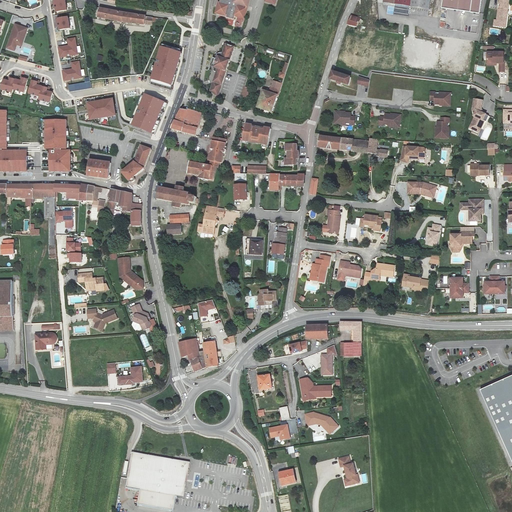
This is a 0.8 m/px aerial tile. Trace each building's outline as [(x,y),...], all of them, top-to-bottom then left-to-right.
[(54,0),(56,12),(67,10),(65,0),(54,0)] [(217,0),(214,13),(225,16),(224,19),(231,21),(233,16),(241,18),(246,0),(217,0)] [(367,15),(369,0),(357,0),(355,13),(367,15)] [(411,6),(429,8),(429,0),(383,0),(383,3),(411,6)] [(442,0),(441,8),(479,13),(481,0),(442,0)] [(505,3),(495,1),(495,6),(496,7),(496,12),(494,12),(492,25),(502,26),(505,3)] [(428,16),(429,8),(411,6),(410,13),(428,16)] [(143,24),(145,16),(130,14),(103,9),(99,8),(98,18),(120,22),(143,25),(143,24)] [(351,15),(348,24),(356,26),(360,18),(351,15)] [(59,30),(70,28),(68,16),(58,18),(59,30)] [(153,17),(145,16),(143,24),(151,25),(153,17)] [(21,46),(27,29),(15,24),(8,46),(12,47),(16,45),(21,46)] [(58,47),(60,57),(67,56),(67,54),(70,53),(70,55),(78,54),(75,37),(67,39),(68,45),(58,47)] [(218,98),(240,42),(231,40),(228,49),(218,54),(220,59),(219,61),(217,60),(215,66),(217,67),(216,69),(219,70),(211,93),(218,98)] [(151,78),(171,84),(180,52),(160,46),(151,78)] [(498,55),(481,55),(481,66),(498,66),(498,68),(502,68),(502,59),(498,59),(498,55)] [(62,70),(64,80),(71,79),(71,77),(74,77),(74,79),(82,77),(79,61),(71,62),(72,69),(62,70)] [(284,79),(288,63),(284,62),(279,78),(284,79)] [(349,85),(350,77),(332,70),(330,77),(345,83),(349,85)] [(3,79),(1,89),(11,92),(12,88),(24,91),(27,79),(21,77),(20,80),(10,77),(9,80),(3,79)] [(360,85),(363,86),(367,87),(369,80),(359,77),(357,84),(361,84),(360,85)] [(39,96),(38,99),(50,102),(52,92),(46,90),(47,87),(36,84),(37,81),(31,80),(28,93),(39,96)] [(69,85),(70,92),(92,88),(90,82),(69,85)] [(280,86),(273,84),(271,89),(278,92),(280,86)] [(275,97),(261,92),(255,109),(269,114),(275,97)] [(144,94),(131,125),(151,132),(164,102),(144,94)] [(448,97),(440,96),(440,98),(436,98),(432,98),(433,96),(428,96),(428,104),(432,104),(432,107),(439,108),(439,109),(447,109),(448,97)] [(90,119),(115,115),(112,98),(87,102),(90,119)] [(481,103),(473,101),(470,112),(474,113),(472,119),(473,119),(468,130),(477,134),(482,123),(481,122),(484,117),(479,115),(481,103)] [(178,115),(172,130),(196,136),(198,123),(200,112),(196,111),(195,113),(181,111),(178,115)] [(347,125),(347,126),(351,127),(352,119),(348,119),(348,115),(340,114),(341,113),(332,113),(331,125),(340,126),(340,124),(343,124),(347,125)] [(507,114),(501,113),(501,127),(511,126),(511,117),(507,117),(507,114)] [(388,127),(388,129),(396,130),(398,118),(390,117),(390,118),(382,117),(382,120),(377,119),(376,127),(381,128),(381,126),(384,127),(388,127)] [(67,120),(46,120),(46,150),(67,149),(67,120)] [(445,142),(445,134),(444,133),(444,130),(444,126),(446,126),(446,122),(438,121),(438,126),(435,125),(434,133),(433,133),(432,141),(445,142)] [(251,124),(245,123),(242,140),(267,144),(270,128),(264,127),(263,129),(251,127),(251,124)] [(345,151),(347,141),(318,136),(316,146),(345,151)] [(201,180),(203,180),(217,181),(219,169),(223,170),(224,165),(224,163),(226,163),(227,155),(228,154),(229,148),(228,148),(230,140),(214,138),(210,160),(213,161),(212,163),(212,165),(210,165),(209,167),(207,166),(207,165),(193,162),(191,176),(201,178),(201,180)] [(367,144),(347,141),(345,151),(358,153),(373,155),(373,157),(385,159),(386,152),(374,151),(376,141),(367,141),(367,144)] [(488,154),(498,154),(498,143),(488,143),(488,154)] [(298,166),(298,159),(300,159),(300,152),(299,152),(299,145),(287,145),(286,152),(290,152),(290,159),(286,159),(286,166),(298,166)] [(149,151),(140,146),(133,162),(132,161),(126,166),(127,167),(120,173),(127,182),(129,183),(130,183),(131,183),(132,182),(133,181),(133,180),(133,179),(133,178),(132,177),(141,170),(149,151)] [(401,152),(398,162),(406,164),(407,160),(407,158),(410,158),(412,161),(415,161),(415,160),(421,161),(422,159),(423,151),(422,150),(402,148),(401,152)] [(449,164),(449,148),(442,148),(441,162),(445,162),(445,164),(449,164)] [(28,150),(0,150),(0,172),(28,172),(28,150)] [(71,150),(50,150),(51,173),(71,172),(71,150)] [(105,179),(106,179),(107,179),(108,179),(108,178),(108,177),(108,176),(107,175),(106,175),(108,163),(87,161),(85,176),(105,179)] [(477,167),(468,167),(468,177),(477,177),(477,179),(486,179),(486,169),(477,169),(477,167)] [(501,169),(501,185),(506,185),(507,186),(510,186),(511,185),(511,184),(511,175),(509,175),(509,171),(509,169),(501,169)] [(280,191),(280,185),(281,176),(281,174),(280,174),(271,174),(272,190),(280,191)] [(298,176),(281,176),(280,185),(305,186),(306,175),(298,175),(298,176)] [(317,195),(319,179),(313,178),(312,185),(311,194),(317,195)] [(420,183),(406,183),(406,194),(418,195),(428,197),(431,187),(420,183)] [(247,184),(234,184),(235,200),(247,199),(247,184)] [(46,185),(41,186),(40,200),(54,200),(54,186),(46,185)] [(79,185),(79,187),(78,195),(78,201),(86,201),(87,186),(79,185)] [(183,192),(183,187),(175,185),(174,190),(157,187),(155,198),(156,199),(166,201),(173,201),(173,205),(173,206),(181,208),(181,203),(189,204),(190,202),(194,203),(196,203),(197,196),(191,196),(191,193),(183,192)] [(32,200),(32,186),(6,187),(5,195),(5,206),(9,206),(9,199),(19,200),(25,201),(25,208),(29,208),(29,200),(32,200)] [(41,186),(32,186),(32,200),(37,200),(40,200),(41,186)] [(54,186),(54,200),(54,201),(58,201),(58,194),(78,195),(79,187),(57,186),(54,186)] [(87,186),(86,201),(96,201),(96,196),(101,196),(101,189),(94,187),(87,186)] [(115,203),(116,191),(111,190),(108,202),(107,209),(113,209),(114,203),(115,203)] [(131,194),(116,191),(115,203),(119,204),(119,208),(123,209),(123,213),(131,214),(131,224),(136,224),(136,227),(141,225),(140,205),(131,204),(131,194)] [(480,203),(466,203),(466,206),(461,206),(461,213),(466,213),(466,225),(478,225),(478,213),(480,213),(480,203)] [(337,210),(325,209),(325,214),(327,214),(326,226),(328,226),(327,232),(336,233),(338,216),(337,215),(337,210)] [(73,227),(73,211),(56,212),(56,222),(61,222),(61,221),(67,221),(67,222),(66,223),(66,227),(73,227)] [(206,211),(202,225),(213,228),(217,214),(206,211)] [(169,216),(170,223),(188,221),(187,214),(169,216)] [(365,222),(364,223),(369,224),(369,226),(373,227),(373,229),(379,230),(381,219),(377,219),(377,215),(365,214),(364,218),(360,218),(360,221),(365,222)] [(427,230),(427,235),(426,239),(427,239),(426,243),(434,244),(438,224),(431,223),(430,227),(426,226),(425,230),(427,230)] [(34,224),(30,224),(30,235),(39,235),(40,229),(34,229),(34,224)] [(177,225),(166,226),(167,235),(179,234),(177,225)] [(285,230),(277,229),(276,234),(274,234),(273,246),(283,247),(285,230)] [(471,236),(457,236),(457,238),(447,238),(448,249),(449,249),(451,253),(454,253),(456,249),(458,249),(458,247),(469,247),(469,240),(471,240),(471,236)] [(81,251),(81,243),(73,243),(73,238),(67,238),(67,243),(67,246),(68,246),(68,248),(67,248),(67,251),(81,251)] [(3,245),(1,245),(1,254),(14,253),(13,240),(3,241),(3,245)] [(260,242),(248,241),(247,256),(259,257),(260,242)] [(436,261),(438,252),(429,253),(428,259),(436,261)] [(81,253),(69,253),(70,262),(81,262),(81,253)] [(326,260),(316,259),(316,264),(313,264),(310,280),(322,282),(324,266),(326,266),(326,260)] [(128,260),(117,261),(119,279),(130,287),(130,286),(135,290),(135,291),(143,291),(142,283),(140,283),(136,280),(136,279),(130,273),(128,260)] [(342,263),(342,261),(337,260),(335,274),(357,278),(358,269),(356,265),(347,264),(342,263)] [(391,265),(374,263),(373,268),(372,268),(369,270),(368,278),(376,279),(377,274),(390,275),(391,265)] [(94,289),(94,291),(94,292),(102,291),(101,279),(91,280),(90,274),(76,275),(77,283),(84,282),(84,290),(94,289)] [(419,278),(415,277),(407,276),(407,275),(402,274),(401,282),(406,283),(405,286),(411,287),(411,289),(421,290),(422,286),(425,287),(426,280),(419,279),(419,278)] [(495,280),(486,280),(486,285),(481,285),(481,297),(501,297),(501,285),(495,285),(495,280)] [(459,281),(447,281),(447,301),(459,301),(459,296),(465,296),(465,287),(459,287),(459,281)] [(0,332),(12,333),(11,283),(0,283),(0,332)] [(267,290),(259,290),(259,296),(257,296),(257,306),(263,306),(263,302),(270,302),(275,302),(275,292),(267,292),(267,290)] [(198,303),(200,316),(207,316),(206,310),(215,308),(212,300),(198,303)] [(174,313),(191,309),(189,305),(173,309),(174,313)] [(146,320),(149,319),(147,316),(142,313),(139,306),(131,310),(134,316),(135,317),(133,323),(136,325),(140,326),(141,327),(142,331),(145,332),(150,330),(151,327),(150,324),(148,324),(146,320)] [(100,316),(95,314),(91,322),(94,323),(98,325),(97,327),(101,329),(103,324),(115,319),(112,311),(100,316)] [(98,325),(94,323),(92,329),(101,332),(101,329),(97,327),(98,325)] [(340,325),(341,331),(349,331),(348,323),(340,323),(340,325)] [(353,344),(354,357),(362,358),(361,344),(362,344),(363,324),(352,323),(353,331),(353,344)] [(328,326),(306,326),(307,341),(329,340),(328,326)] [(52,333),(35,334),(35,349),(45,349),(45,344),(52,343),(53,343),(55,342),(56,340),(56,337),(56,335),(55,334),(54,333),(52,333)] [(193,372),(201,369),(198,351),(195,338),(195,335),(190,336),(191,339),(178,341),(181,356),(188,355),(193,372)] [(306,341),(300,342),(289,345),(291,353),(302,350),(301,349),(307,348),(306,341)] [(204,350),(203,350),(206,368),(217,366),(216,342),(204,344),(204,350)] [(353,344),(344,344),(345,357),(354,357),(353,344)] [(201,369),(206,368),(203,350),(198,351),(201,369)] [(332,356),(321,356),(321,364),(323,364),(323,369),(321,369),(322,376),(327,376),(327,372),(330,373),(332,370),(332,356)] [(108,374),(116,373),(115,363),(107,363),(108,374)] [(118,377),(118,384),(133,383),(133,382),(142,381),(141,367),(131,367),(131,376),(118,377)] [(269,374),(258,376),(260,389),(271,388),(269,374)] [(511,375),(480,390),(511,461),(511,375)] [(310,380),(302,382),(303,393),(306,393),(307,399),(313,398),(314,399),(333,399),(332,388),(313,389),(312,383),(310,380)] [(288,407),(280,408),(282,421),(290,420),(288,407)] [(314,413),(305,415),(307,424),(316,422),(316,424),(321,425),(323,424),(331,433),(338,427),(330,418),(328,420),(325,417),(319,414),(315,415),(314,413)] [(331,433),(323,424),(321,425),(329,434),(331,433)] [(290,438),(287,425),(269,428),(271,437),(280,435),(281,440),(290,438)] [(126,487),(140,489),(138,503),(173,509),(175,495),(183,497),(189,462),(132,452),(126,487)] [(350,457),(340,459),(342,467),(346,466),(348,479),(347,481),(348,484),(349,485),(360,483),(358,475),(357,475),(354,464),(352,465),(350,457)] [(293,470),(280,473),(283,486),(296,483),(293,470)]
